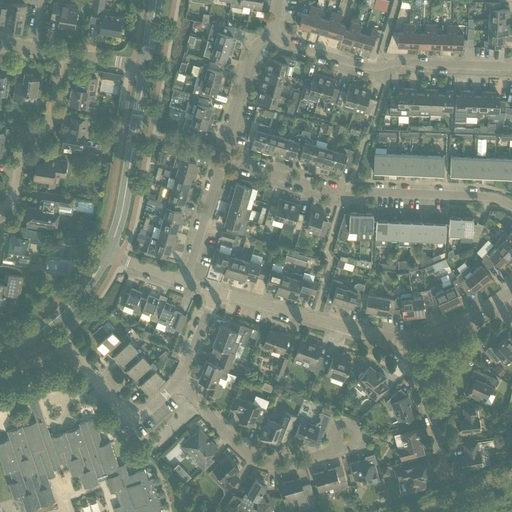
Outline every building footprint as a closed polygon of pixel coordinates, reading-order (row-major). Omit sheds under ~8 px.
[(230,2),(230,6),(243,8),(243,4),(250,5),(250,0),(231,0),(231,2),(230,2)] [(250,0),(250,5),(256,7),(256,10),(268,12),(270,0),(250,0)] [(387,10),(389,0),(375,0),(374,7),(387,10)] [(2,1),(0,10),(0,14),(23,18),(25,5),(2,1)] [(74,27),(78,5),(54,2),(51,19),(59,20),(58,25),(74,27)] [(500,9),(500,3),(485,2),(485,9),(489,9),(489,20),(505,20),(505,16),(509,17),(509,9),(500,9)] [(303,12),(301,17),(299,26),(309,29),(316,7),(311,6),(308,14),(303,12)] [(109,9),(91,7),(89,23),(89,22),(100,24),(99,32),(120,35),(122,17),(108,15),(109,9)] [(316,7),(309,29),(320,32),(324,19),(319,17),(321,9),(316,7)] [(329,20),(324,19),(320,32),(330,35),(336,13),(331,12),(329,20)] [(336,13),(330,35),(340,38),(339,42),(344,25),(339,23),(342,15),(336,13)] [(23,18),(0,14),(0,28),(21,32),(23,18)] [(489,20),(488,31),(508,31),(509,24),(504,24),(505,20),(489,20)] [(345,25),(344,25),(339,42),(350,45),(356,23),(351,21),(349,30),(344,28),(345,25)] [(232,27),(214,24),(212,23),(209,31),(211,34),(216,36),(214,42),(233,48),(235,43),(231,42),(233,36),(230,35),(232,27)] [(361,24),(356,23),(350,45),(360,48),(364,34),(359,33),(361,24)] [(408,47),(409,24),(403,24),(403,32),(397,32),(397,46),(408,47)] [(414,24),(409,24),(408,47),(419,47),(419,33),(414,33),(414,24)] [(425,33),(419,33),(419,47),(430,48),(430,25),(425,25),(425,33)] [(430,25),(430,48),(440,48),(441,34),(436,34),(436,28),(436,25),(430,25)] [(441,34),(440,48),(451,48),(452,26),(447,25),(446,34),(441,34)] [(452,26),(451,48),(462,49),(463,35),(457,34),(457,26),(452,26)] [(364,34),(360,48),(371,51),(377,29),(372,27),(369,36),(364,34)] [(488,31),(488,38),(487,48),(501,48),(501,42),(504,42),(504,38),(508,38),(508,31),(488,31)] [(205,49),(203,55),(210,57),(209,59),(222,62),(224,57),(227,58),(228,52),(232,53),(233,48),(214,42),(212,51),(205,49)] [(268,58),(265,69),(284,75),(288,64),(294,66),(296,60),(280,55),(279,61),(268,58)] [(221,65),(209,62),(208,64),(204,63),(203,65),(200,67),(197,76),(204,78),(223,84),(225,78),(221,77),(222,72),(219,71),(221,65)] [(284,75),(265,69),(262,79),(281,85),(284,75)] [(101,77),(123,81),(124,75),(102,71),(101,77)] [(16,81),(13,100),(22,101),(23,95),(36,97),(39,79),(32,78),(32,73),(24,72),(23,82),(16,81)] [(300,99),(298,105),(304,107),(305,103),(306,98),(308,93),(319,96),(325,77),(314,73),(311,81),(311,83),(305,82),(302,91),(300,99)] [(0,95),(7,97),(10,78),(0,76),(0,95)] [(87,106),(89,94),(94,95),(97,79),(80,76),(78,84),(77,84),(76,88),(72,88),(69,103),(87,106)] [(325,77),(319,96),(324,97),(323,101),(324,104),(322,111),(331,113),(332,112),(335,101),(338,91),(332,90),(333,87),(335,80),(325,77)] [(223,84),(204,78),(199,94),(211,98),(213,92),(216,93),(218,88),(222,89),(223,84)] [(262,79),(259,90),(278,96),(281,85),(262,79)] [(174,89),(179,90),(181,91),(183,83),(176,81),(174,89)] [(337,102),(336,105),(343,107),(342,109),(353,112),(354,106),(360,87),(349,84),(346,94),(340,92),(337,102)] [(371,90),(360,87),(354,106),(365,109),(364,113),(373,115),(376,103),(368,100),(371,90)] [(388,104),(385,115),(408,116),(408,109),(409,88),(402,88),(402,92),(398,92),(397,96),(390,96),(389,104),(388,104)] [(409,88),(408,109),(419,109),(420,93),(416,93),(416,89),(409,88)] [(174,89),(171,98),(177,99),(179,90),(174,89)] [(424,93),(420,93),(419,109),(430,110),(429,115),(430,115),(431,89),(424,89),(424,93)] [(431,89),(430,115),(440,115),(441,94),(437,94),(437,90),(431,89)] [(278,96),(259,90),(256,101),(275,106),(278,96)] [(445,94),(441,94),(440,115),(445,115),(446,114),(446,110),(452,110),(452,90),(448,90),(445,90),(445,94)] [(455,117),(454,122),(466,122),(466,117),(466,116),(467,91),(462,91),(460,90),(460,95),(455,94),(455,111),(455,117)] [(467,91),(466,116),(477,117),(477,116),(477,111),(477,95),(473,95),(473,91),(471,91),(467,91)] [(477,111),(477,116),(482,117),(482,112),(488,112),(488,92),(484,91),(481,91),(481,95),(477,95),(477,111)] [(495,92),(488,92),(488,112),(498,112),(498,116),(504,117),(504,114),(505,107),(506,101),(499,101),(499,96),(495,96),(495,92)] [(210,101),(198,97),(197,95),(190,93),(190,94),(191,94),(186,111),(185,111),(193,114),(213,119),(214,114),(210,113),(212,108),(209,107),(210,101)] [(186,118),(182,130),(200,135),(202,128),(206,129),(207,123),(211,124),(213,119),(193,114),(192,119),(186,118)] [(102,116),(91,115),(90,122),(101,124),(102,116)] [(61,136),(60,141),(63,143),(62,146),(64,146),(63,152),(71,153),(72,150),(81,151),(83,135),(85,136),(87,120),(72,117),(70,132),(65,132),(64,134),(61,136)] [(269,126),(252,121),(248,136),(253,138),(250,149),(261,152),(268,128),(269,126)] [(325,123),(322,131),(330,133),(332,126),(325,123)] [(341,133),(343,126),(336,124),(334,131),(341,133)] [(273,130),(268,128),(261,152),(272,155),(278,136),(272,134),(273,130)] [(288,139),(282,158),(293,161),(296,151),(298,145),(300,146),(304,135),(301,134),(298,133),(295,135),(294,140),(288,139)] [(301,151),(300,156),(299,161),(310,164),(315,145),(316,141),(310,139),(309,136),(304,135),(300,146),(303,146),(301,151)] [(278,136),(272,155),(282,158),(288,139),(278,136)] [(326,148),(320,167),(330,170),(336,151),(338,146),(332,144),(330,149),(326,148)] [(326,148),(315,145),(310,164),(320,167),(326,148)] [(346,154),(336,151),(330,170),(341,173),(344,163),(350,164),(354,151),(348,149),(346,154)] [(194,155),(178,151),(177,150),(175,157),(177,161),(179,162),(178,168),(197,174),(198,168),(195,167),(196,162),(193,161),(194,155)] [(386,154),(385,154),(375,153),(375,152),(374,152),(373,171),(373,172),(385,172),(386,154)] [(386,154),(385,172),(397,173),(397,154),(386,154)] [(409,155),(397,154),(397,173),(408,173),(409,155)] [(409,155),(408,173),(419,174),(420,155),(409,155)] [(432,156),(420,155),(419,174),(431,174),(432,156)] [(432,156),(431,174),(443,175),(443,174),(444,156),(432,156)] [(65,176),(67,161),(45,157),(44,164),(36,163),(34,178),(43,179),(42,185),(52,187),(54,174),(65,176)] [(450,157),(450,164),(450,174),(449,174),(449,175),(462,176),(462,157),(450,157)] [(474,158),(462,157),(462,176),(473,176),(474,158)] [(485,158),(474,158),(473,176),(484,176),(485,158)] [(485,158),(484,176),(496,177),(497,159),(485,158)] [(497,159),(496,177),(507,177),(508,159),(497,159)] [(178,168),(174,178),(190,183),(192,178),(195,179),(197,174),(178,168)] [(174,178),(172,189),(191,194),(192,189),(189,188),(190,183),(174,178)] [(257,184),(241,179),(239,184),(236,183),(234,188),(231,187),(229,192),(249,198),(252,188),(255,189),(257,184)] [(265,186),(262,196),(262,199),(268,201),(272,188),(265,186)] [(191,194),(172,189),(168,187),(165,197),(161,195),(159,201),(180,207),(182,203),(184,204),(185,198),(189,199),(191,194)] [(29,206),(27,222),(28,222),(27,226),(44,229),(45,225),(47,225),(47,227),(56,228),(59,211),(57,211),(58,205),(73,207),(74,197),(40,191),(38,202),(40,202),(39,208),(29,206)] [(249,198),(229,192),(228,197),(231,199),(230,204),(246,208),(249,198)] [(276,209),(269,207),(266,220),(272,222),(273,218),(284,221),(290,202),(279,199),(276,209)] [(180,207),(159,201),(158,206),(162,207),(159,216),(163,218),(182,223),(184,218),(180,217),(182,211),(179,211),(180,207)] [(300,205),(290,202),(284,221),(295,224),(294,228),(300,230),(304,217),(297,215),(300,205)] [(225,208),(223,213),(243,219),(247,220),(248,220),(251,210),(250,210),(246,208),(230,204),(229,208),(228,209),(225,208)] [(312,208),(307,228),(305,235),(311,237),(312,233),(324,237),(328,224),(321,222),(324,212),(312,208)] [(223,213),(222,218),(225,219),(225,222),(224,225),(227,226),(234,228),(232,232),(238,234),(243,235),(247,220),(243,219),(223,213)] [(349,221),(342,221),(336,239),(337,239),(338,236),(347,239),(349,231),(356,231),(356,240),(360,240),(361,213),(349,213),(349,221)] [(373,214),(361,213),(360,240),(372,240),(373,214)] [(449,217),(448,235),(449,235),(450,235),(449,238),(456,238),(456,236),(460,236),(461,217),(448,217),(449,217)] [(461,217),(460,236),(471,236),(471,238),(471,241),(477,241),(478,238),(484,225),(477,222),(476,224),(472,224),(473,218),(461,217)] [(182,223),(163,218),(160,228),(176,232),(177,227),(181,228),(182,223)] [(376,221),(375,245),(387,246),(387,239),(388,220),(379,220),(379,221),(376,221)] [(399,221),(388,220),(387,239),(399,239),(399,221)] [(399,221),(399,239),(398,245),(410,246),(410,240),(411,221),(399,221)] [(411,221),(410,240),(421,240),(422,222),(411,221)] [(434,222),(422,222),(421,240),(433,241),(434,222)] [(434,222),(433,241),(445,241),(445,223),(442,223),(434,222)] [(144,223),(142,229),(141,229),(139,233),(145,235),(148,224),(144,223)] [(85,227),(82,238),(90,239),(93,230),(85,227)] [(3,235),(1,248),(5,248),(3,262),(14,263),(14,264),(27,266),(29,252),(27,251),(29,242),(43,245),(44,232),(20,228),(19,237),(15,237),(15,236),(15,234),(13,233),(11,233),(10,235),(10,236),(3,235)] [(160,228),(157,238),(176,244),(178,239),(174,238),(176,232),(160,228)] [(222,231),(220,237),(233,241),(235,235),(222,231)] [(262,231),(260,237),(268,240),(270,233),(262,231)] [(498,239),(501,243),(496,248),(509,260),(511,256),(511,247),(510,246),(511,243),(511,238),(508,235),(505,232),(500,237),(501,237),(498,239)] [(138,233),(136,242),(143,244),(145,235),(138,233)] [(149,243),(146,253),(166,258),(165,257),(167,253),(169,253),(171,248),(175,249),(176,244),(157,238),(155,245),(149,243)] [(509,260),(496,248),(493,244),(481,257),(483,259),(491,265),(495,261),(502,268),(509,260)] [(215,249),(211,261),(215,262),(213,268),(224,271),(224,272),(229,256),(230,254),(215,249)] [(295,263),(298,254),(298,252),(288,249),(285,260),(295,263)] [(224,272),(224,271),(223,273),(234,277),(239,259),(234,257),(234,254),(230,253),(230,254),(229,256),(224,272)] [(308,257),(298,254),(295,263),(305,266),(308,257)] [(432,258),(427,260),(426,254),(421,255),(421,266),(433,261),(432,258)] [(239,259),(234,277),(244,280),(245,278),(250,262),(249,262),(239,259)] [(250,259),(249,262),(250,262),(245,278),(255,281),(256,277),(262,279),(265,267),(267,261),(261,260),(260,263),(250,259)] [(359,260),(357,265),(368,268),(371,269),(371,261),(368,261),(359,259),(359,260)] [(481,265),(472,272),(484,285),(492,278),(486,271),(491,265),(483,259),(479,263),(481,265)] [(345,262),(344,261),(338,260),(336,266),(343,268),(345,262)] [(267,261),(265,267),(262,279),(267,280),(265,287),(276,290),(281,274),(282,272),(271,269),(273,263),(267,261)] [(409,267),(409,264),(409,261),(398,261),(398,272),(409,271),(409,267)] [(442,261),(433,265),(436,271),(441,268),(444,267),(442,261)] [(31,271),(45,273),(46,266),(32,264),(31,271)] [(484,285),(472,272),(468,266),(455,277),(457,278),(463,288),(469,285),(475,292),(484,285)] [(22,285),(20,285),(22,275),(5,273),(4,283),(0,281),(0,304),(6,306),(6,301),(4,301),(6,294),(19,296),(19,292),(20,292),(22,285)] [(292,273),(291,277),(286,295),(296,298),(297,296),(301,280),(302,278),(302,275),(292,273)] [(276,290),(275,292),(286,295),(291,277),(281,274),(276,290)] [(302,278),(301,280),(297,296),(307,299),(309,293),(315,294),(318,283),(302,278)] [(451,283),(443,287),(444,290),(451,306),(461,301),(457,292),(463,288),(457,278),(451,282),(451,283)] [(342,282),(332,279),(327,296),(333,298),(332,302),(337,303),(336,307),(341,308),(347,289),(340,287),(342,282)] [(353,291),(347,289),(341,308),(346,310),(348,306),(353,308),(354,304),(360,306),(363,294),(365,285),(358,283),(355,285),(353,291)] [(441,283),(426,290),(431,303),(437,301),(441,311),(451,306),(444,290),(443,287),(441,283)] [(147,300),(146,299),(139,297),(141,292),(131,288),(125,305),(134,308),(133,312),(141,315),(142,312),(147,300)] [(431,303),(426,290),(411,292),(411,293),(412,299),(414,316),(425,315),(423,305),(431,303)] [(395,300),(394,310),(402,309),(403,318),(414,316),(412,299),(411,293),(402,294),(401,296),(401,298),(395,298),(395,300)] [(378,297),(363,294),(360,306),(365,307),(365,311),(370,312),(370,315),(375,316),(378,297)] [(148,295),(146,299),(147,300),(142,312),(151,315),(149,319),(158,322),(159,319),(164,306),(163,306),(156,303),(158,299),(148,295)] [(378,297),(375,316),(380,317),(381,314),(386,315),(387,311),(394,312),(394,310),(395,300),(378,297)] [(165,302),(163,306),(164,306),(159,319),(158,322),(166,325),(165,329),(173,332),(174,329),(180,331),(186,316),(173,310),(175,306),(165,302)] [(215,330),(214,334),(239,344),(246,326),(234,322),(232,329),(220,324),(218,331),(215,330)] [(104,353),(122,337),(122,336),(119,339),(111,331),(109,333),(101,324),(91,334),(99,342),(96,344),(104,352),(103,353),(104,353)] [(152,333),(143,330),(140,337),(149,340),(152,333)] [(281,335),(268,331),(262,348),(272,351),(272,349),(282,353),(288,336),(281,333),(281,335)] [(239,344),(214,334),(212,338),(215,339),(212,345),(223,350),(220,357),(232,361),(239,344)] [(505,362),(511,356),(511,355),(511,342),(506,336),(502,340),(502,339),(500,341),(501,341),(493,349),(490,346),(484,352),(495,363),(501,358),(505,362)] [(122,337),(104,353),(107,351),(112,357),(114,355),(122,363),(119,365),(137,350),(129,341),(126,343),(121,338),(122,337)] [(320,347),(301,340),(295,357),(309,363),(307,368),(318,372),(322,360),(316,358),(320,347)] [(137,350),(119,365),(125,372),(127,369),(135,377),(135,378),(150,364),(142,356),(139,358),(134,352),(137,350)] [(165,350),(157,358),(165,361),(168,352),(165,350)] [(327,372),(326,375),(335,378),(336,375),(344,378),(345,375),(346,371),(347,372),(351,362),(345,360),(347,357),(334,352),(327,372)] [(280,356),(275,371),(276,372),(282,374),(288,359),(280,356)] [(232,361),(220,357),(217,364),(206,360),(204,367),(201,366),(199,369),(226,380),(227,375),(227,373),(232,361)] [(135,377),(132,379),(132,380),(138,386),(141,384),(148,392),(147,392),(147,393),(156,385),(157,386),(164,380),(164,379),(163,379),(155,370),(157,368),(152,362),(150,364),(135,378),(135,377)] [(499,365),(494,370),(500,377),(505,372),(499,365)] [(358,376),(359,379),(357,380),(372,393),(370,395),(375,400),(388,388),(382,382),(386,378),(383,376),(381,378),(377,375),(378,374),(369,366),(364,373),(361,373),(358,376)] [(226,380),(199,369),(198,373),(201,374),(198,381),(209,385),(206,393),(207,393),(217,397),(222,385),(216,383),(219,377),(226,380)] [(484,402),(485,400),(491,386),(494,387),(497,380),(474,369),(470,376),(475,378),(470,388),(469,390),(467,395),(484,402)] [(398,390),(385,402),(389,410),(393,409),(398,421),(406,418),(407,420),(415,416),(410,403),(411,403),(408,395),(407,395),(404,392),(402,395),(398,390)] [(318,391),(312,393),(313,400),(320,398),(318,391)] [(293,393),(290,400),(300,404),(303,397),(293,393)] [(236,397),(234,400),(231,409),(241,414),(239,420),(252,425),(260,406),(246,401),(236,397)] [(9,439),(0,441),(0,459),(5,474),(9,472),(12,482),(8,484),(13,499),(21,497),(26,511),(56,501),(48,478),(55,476),(53,470),(61,467),(60,464),(67,461),(72,476),(79,474),(84,489),(99,483),(98,481),(105,479),(110,494),(115,492),(126,488),(119,468),(110,442),(103,444),(87,450),(80,427),(51,437),(38,400),(30,403),(36,421),(7,431),(9,439)] [(297,429),(294,438),(312,445),(318,448),(323,434),(328,422),(332,411),(323,407),(321,413),(320,412),(318,416),(319,417),(320,419),(320,421),(319,422),(318,423),(316,423),(315,426),(301,420),(297,429)] [(464,420),(458,420),(459,433),(460,433),(466,432),(468,432),(469,441),(484,439),(483,430),(481,430),(479,418),(478,418),(476,407),(473,407),(463,408),(464,420)] [(263,430),(259,439),(269,443),(269,442),(274,444),(277,445),(278,443),(280,439),(286,441),(290,432),(294,422),(296,416),(285,412),(280,424),(267,419),(263,430)] [(94,418),(78,424),(80,427),(87,450),(103,444),(94,418)] [(419,429),(401,433),(394,435),(396,445),(397,445),(398,449),(401,460),(416,456),(414,448),(421,447),(420,440),(421,440),(419,429)] [(185,441),(180,445),(186,451),(188,449),(200,461),(198,463),(204,470),(214,460),(210,456),(210,455),(218,448),(211,441),(209,441),(207,438),(208,437),(202,431),(197,431),(192,436),(191,435),(185,441)] [(466,456),(460,457),(462,469),(463,469),(470,467),(471,467),(471,469),(478,468),(478,466),(483,465),(481,455),(480,453),(479,453),(478,449),(487,447),(494,446),(492,440),(477,442),(473,442),(463,444),(466,456)] [(227,457),(221,463),(220,462),(212,470),(224,482),(222,484),(227,489),(239,477),(235,473),(238,469),(227,457)] [(366,460),(350,464),(353,474),(355,473),(360,476),(362,485),(378,480),(374,464),(368,466),(366,460)] [(405,467),(395,470),(396,473),(398,482),(405,481),(406,484),(407,491),(414,489),(424,487),(423,481),(431,479),(428,469),(427,462),(415,465),(405,467)] [(126,488),(115,492),(120,506),(114,508),(114,511),(161,511),(161,509),(165,508),(155,478),(148,480),(145,470),(127,476),(124,466),(119,468),(126,488)] [(387,466),(378,468),(381,478),(390,475),(387,466)] [(335,468),(313,474),(318,491),(333,487),(335,492),(348,488),(344,474),(337,476),(335,468)] [(186,472),(181,478),(185,482),(191,477),(186,472)] [(282,493),(284,501),(296,497),(300,510),(314,506),(312,499),(314,498),(310,484),(302,486),(299,479),(282,484),(284,492),(282,493)] [(245,493),(241,501),(252,507),(252,508),(253,508),(254,509),(256,509),(257,509),(257,511),(264,511),(265,511),(269,511),(268,511),(275,511),(276,497),(269,497),(268,497),(266,494),(267,493),(263,490),(266,486),(264,485),(265,483),(257,480),(257,481),(255,480),(247,494),(245,493)] [(228,490),(220,505),(228,510),(237,496),(228,490)] [(384,490),(377,492),(379,500),(386,498),(384,490)] [(352,499),(345,501),(347,507),(354,505),(352,499)]
